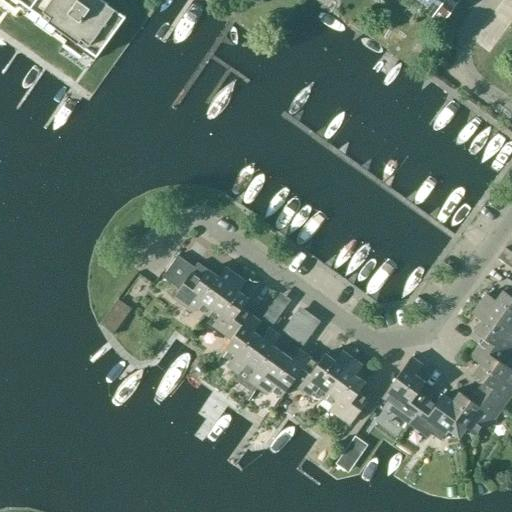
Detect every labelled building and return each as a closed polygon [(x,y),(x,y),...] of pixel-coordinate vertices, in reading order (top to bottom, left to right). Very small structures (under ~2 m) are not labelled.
[(26,12),(35,0),(7,0),(5,3),(14,9),(17,5),(26,12)] [(42,30),(63,0),(35,0),(26,12),(36,19),(33,23),(42,30)] [(63,0),(42,30),(51,36),(53,32),(59,36),(85,0),(63,0)] [(85,0),(59,36),(65,41),(62,44),(71,51),(106,3),(101,0),(85,0)] [(454,0),(412,0),(442,21),(457,1),(454,0)] [(125,17),(106,3),(71,51),(80,57),(83,53),(93,61),(125,17)] [(511,269),(511,252),(504,247),(496,258),(511,269)] [(206,314),(235,275),(224,267),(217,277),(207,269),(207,270),(198,263),(194,268),(178,256),(162,277),(179,288),(172,297),(193,312),(196,307),(206,314)] [(245,282),(235,275),(206,314),(215,321),(212,325),(231,339),(232,340),(249,314),(240,308),(248,299),(238,292),(245,282)] [(511,296),(503,290),(496,300),(486,293),(479,303),(511,327),(511,296)] [(272,325),(290,300),(279,292),(261,317),(272,325)] [(511,327),(479,303),(472,313),(481,320),(474,330),(484,337),(477,346),(502,365),(503,364),(511,351),(511,327)] [(291,339),(310,313),(299,306),(280,331),(291,339)] [(320,321),(310,313),(291,339),(301,347),(320,321)] [(262,338),(261,338),(252,331),(260,321),(249,314),(232,340),(231,339),(220,354),(230,361),(227,366),(238,374),(242,369),(241,368),(262,338)] [(256,387),(282,352),(273,346),(279,336),(268,328),(261,338),(262,338),(241,368),(242,369),(250,375),(246,380),(256,387)] [(511,382),(511,370),(503,364),(502,365),(477,346),(470,357),(480,364),(473,374),(482,381),(476,390),(501,408),(511,392),(511,385),(510,384),(511,382)] [(280,397),(291,382),(290,382),(308,356),(298,349),(291,359),(282,352),(256,387),(267,395),(270,390),(280,397)] [(313,391),(323,398),(351,358),(341,351),(334,360),(324,353),(317,363),(308,356),(290,382),(291,382),(310,396),(313,391)] [(388,409),(408,423),(426,398),(417,391),(424,382),(414,375),(421,365),(410,357),(382,397),(392,404),(388,409)] [(351,358),(323,398),(332,405),(328,409),(349,424),(367,399),(358,392),(365,382),(355,375),(362,365),(351,358)] [(448,430),(458,437),(452,402),(443,395),(447,388),(440,383),(432,395),(439,400),(436,405),(426,398),(408,423),(428,437),(431,432),(442,440),(448,430)] [(487,428),(501,408),(476,390),(469,399),(460,392),(452,402),(458,437),(465,427),(475,434),(482,424),(487,428)]
